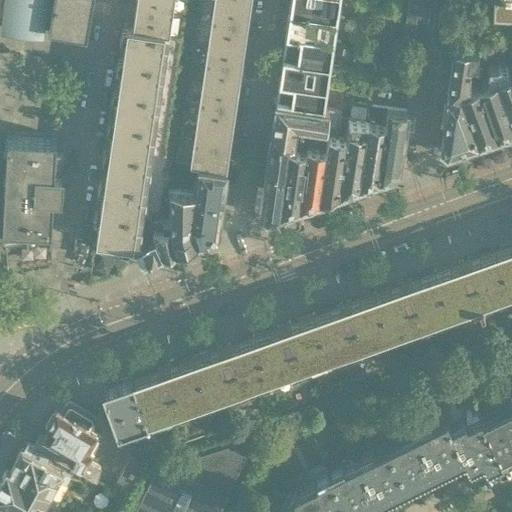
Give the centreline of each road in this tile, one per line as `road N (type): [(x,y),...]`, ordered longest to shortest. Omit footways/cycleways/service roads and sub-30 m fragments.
road 1 (residential): [(84,333),(60,291),(112,0)]
road 2 (residential): [(241,277),(511,180)]
road 3 (residential): [(271,0),(241,277)]
road 4 (residential): [(84,333),(241,277)]
